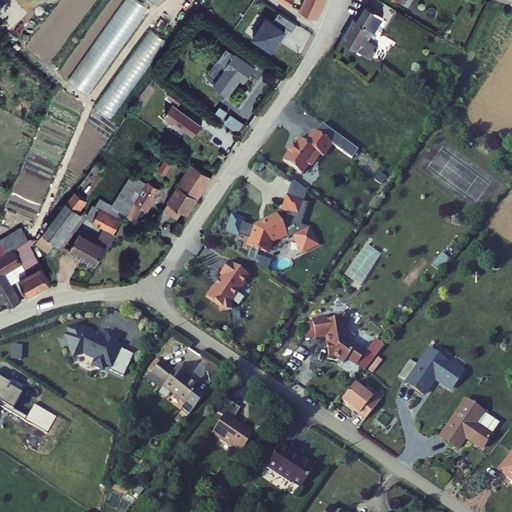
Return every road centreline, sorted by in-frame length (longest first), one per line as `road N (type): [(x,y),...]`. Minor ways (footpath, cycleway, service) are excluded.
road 1 (unclassified): [(149,295),(463,511)]
road 2 (unclassified): [(149,295),(304,71),(337,0)]
road 3 (unclassified): [(0,323),(70,298),(149,295)]
